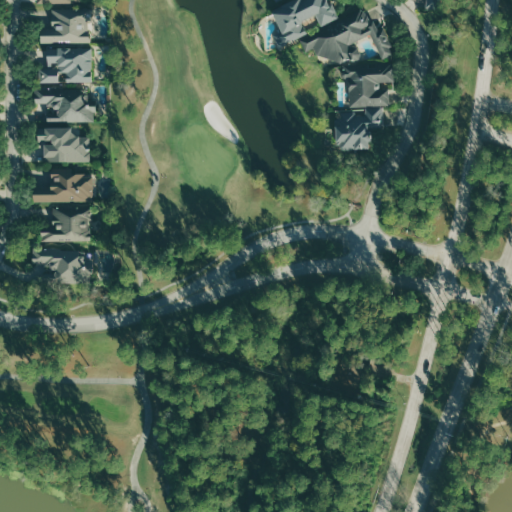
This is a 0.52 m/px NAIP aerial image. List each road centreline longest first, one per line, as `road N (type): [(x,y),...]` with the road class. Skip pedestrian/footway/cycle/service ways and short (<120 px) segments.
road 1 (secondary): [(490,0),(450,256),(382,511)]
road 2 (residential): [(502,272),(363,237),(296,233),(241,254),(162,306)]
road 3 (residential): [(162,306),(329,266),(491,302)]
road 4 (residential): [(355,268),(371,204),(412,112),(420,59),(414,29),(387,0)]
road 5 (secondary): [(412,511),(511,241)]
road 6 (residential): [(0,240),(11,205),(9,0)]
road 7 (residential): [(0,318),(69,325),(162,306)]
